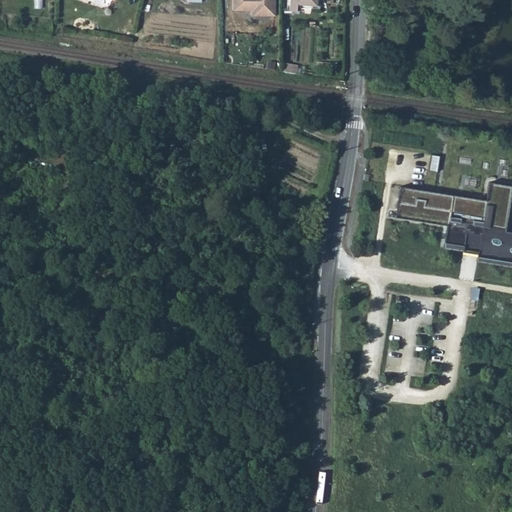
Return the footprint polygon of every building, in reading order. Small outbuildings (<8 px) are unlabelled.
[(275,0),(230,0),(230,9),(251,9),(251,14),(275,15),(275,0)] [(316,5),(316,0),(289,0),(289,9),(295,9),(296,4),(316,5)] [(284,62),(282,72),(294,73),(295,64),(284,62)] [(429,170),(438,171),(440,156),(432,154),(429,170)] [(401,186),(396,215),(448,223),(444,246),(463,249),(465,239),(466,231),(482,234),(480,242),(478,259),(511,263),(511,231),(504,230),(511,185),(490,182),(487,200),(401,186)] [(480,242),(482,234),(466,231),(465,239),(472,240),(480,242)]
